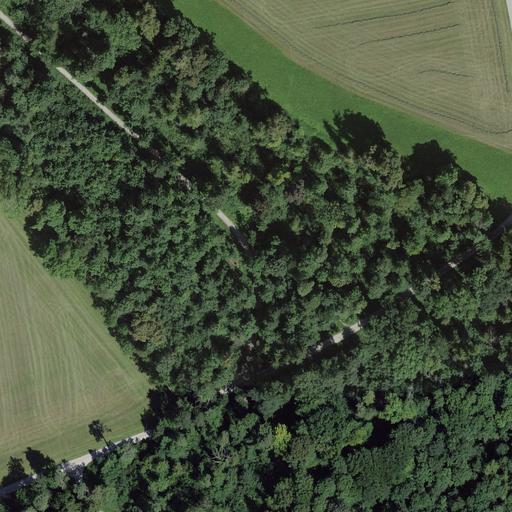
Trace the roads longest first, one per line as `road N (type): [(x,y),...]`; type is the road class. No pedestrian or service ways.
road 1 (track): [(237,231),(0,13)]
road 2 (track): [(67,468),(351,331)]
road 3 (track): [(351,331),(511,217)]
road 4 (track): [(237,231),(260,308),(229,392)]
road 5 (track): [(351,331),(237,231)]
